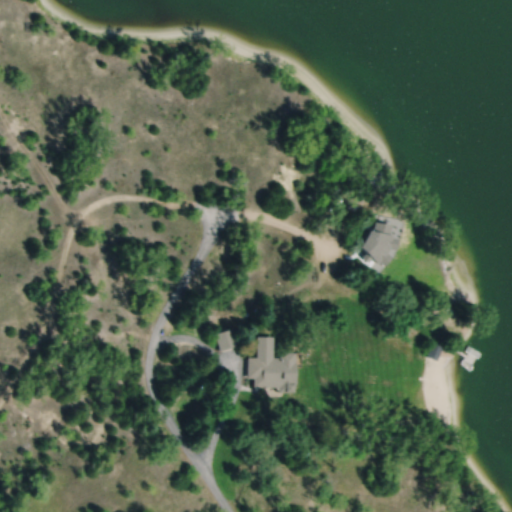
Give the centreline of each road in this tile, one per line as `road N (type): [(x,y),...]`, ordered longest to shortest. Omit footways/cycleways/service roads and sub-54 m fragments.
road 1 (track): [(0,401),(43,325),(70,229),(85,208),(134,197),(219,214)]
road 2 (track): [(78,217),(0,113)]
